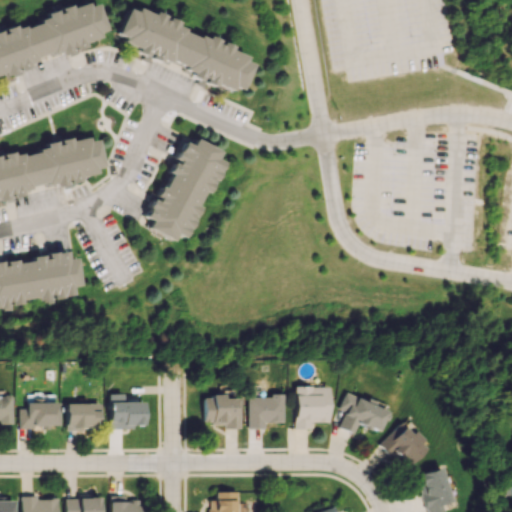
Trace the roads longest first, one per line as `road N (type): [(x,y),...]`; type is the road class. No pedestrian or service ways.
road 1 (residential): [(296,0),(342,233),(375,258),(511,281)]
road 2 (tertiary): [(0,467),(327,467),(363,482),(382,511)]
road 3 (residential): [(321,135),(264,141),(115,77),(0,112)]
road 4 (residential): [(165,97),(113,193),(0,227)]
road 5 (residential): [(175,380),(175,511)]
